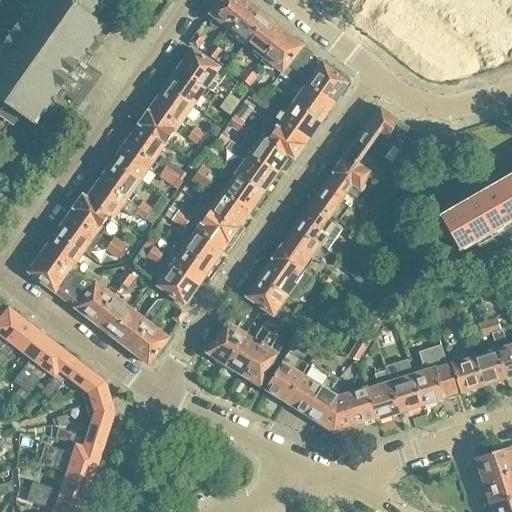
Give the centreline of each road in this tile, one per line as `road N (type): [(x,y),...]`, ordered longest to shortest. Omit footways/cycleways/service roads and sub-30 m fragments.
road 1 (residential): [(156,393),(378,76)]
road 2 (residential): [(0,272),(194,0)]
road 3 (residential): [(334,480),(156,393)]
road 4 (residential): [(156,393),(0,272)]
road 5 (residential): [(334,480),(511,423)]
road 6 (residential): [(511,88),(431,108),(378,76)]
road 7 (residential): [(378,76),(283,0)]
